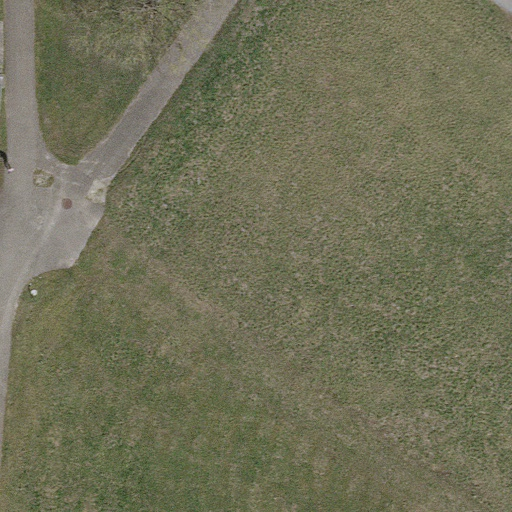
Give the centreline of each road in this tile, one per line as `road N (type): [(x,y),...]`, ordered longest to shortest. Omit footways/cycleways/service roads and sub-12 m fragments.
road 1 (track): [(23,0),(46,213),(0,285)]
road 2 (track): [(215,0),(100,169),(46,213)]
